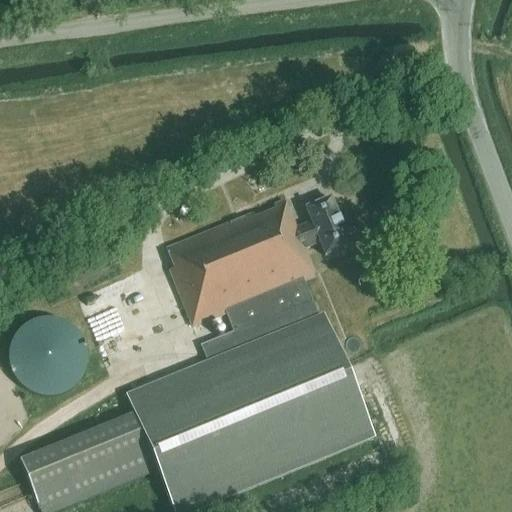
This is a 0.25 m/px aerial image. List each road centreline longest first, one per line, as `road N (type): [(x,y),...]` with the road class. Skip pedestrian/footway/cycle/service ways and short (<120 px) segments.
road 1 (tertiary): [(0,39),(298,0)]
road 2 (tertiary): [(511,223),(469,108),(458,0)]
